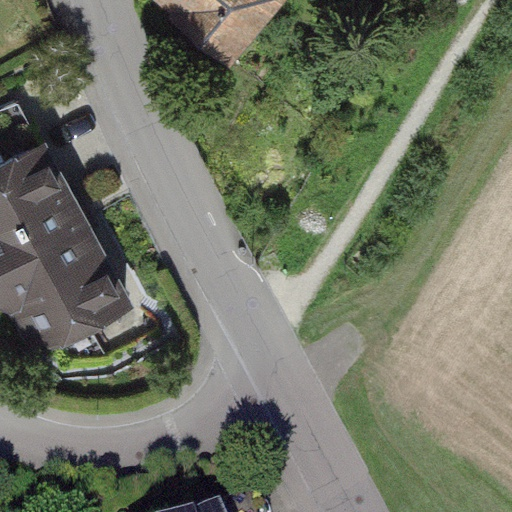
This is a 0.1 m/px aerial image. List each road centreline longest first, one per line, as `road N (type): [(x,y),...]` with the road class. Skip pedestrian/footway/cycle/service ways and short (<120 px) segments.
road 1 (residential): [(255,369),(97,0)]
road 2 (residential): [(0,424),(56,456),(161,433),(255,369)]
road 3 (residential): [(360,511),(255,369)]
